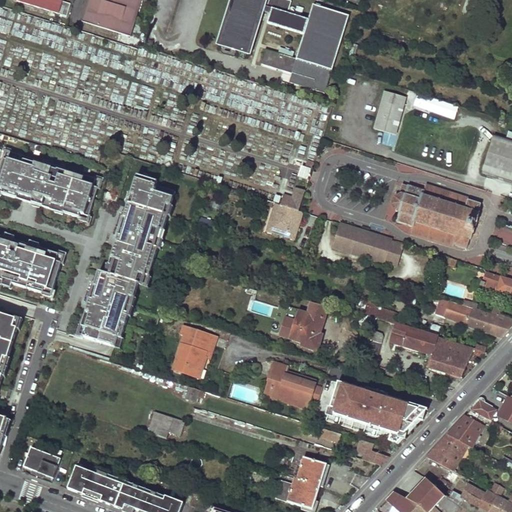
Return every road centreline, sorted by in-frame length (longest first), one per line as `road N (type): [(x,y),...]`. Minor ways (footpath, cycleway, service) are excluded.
road 1 (unknown): [(460,401),(245,338)]
road 2 (secondary): [(360,507),(507,351)]
